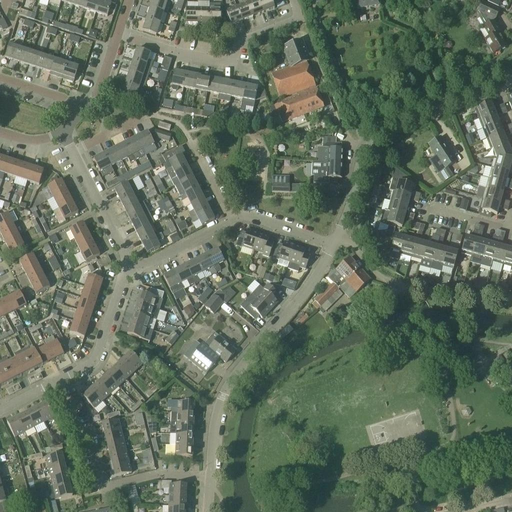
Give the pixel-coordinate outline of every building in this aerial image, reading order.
[(84,9),(87,0),(74,0),(73,6),(84,9)] [(95,13),(100,0),(98,0),(87,0),(84,9),(95,13)] [(111,4),(100,0),(95,13),(107,17),(110,9),(115,11),(116,6),(111,5),(111,4)] [(152,0),(150,8),(164,13),(167,1),(163,0),(152,0)] [(263,13),(257,0),(254,0),(247,3),(252,18),(263,13)] [(270,0),(257,0),(263,13),(274,9),(270,0)] [(343,0),(344,1),(349,0),(355,0),(357,10),(380,7),(378,0),(343,0)] [(252,18),(247,3),(236,7),(242,22),(252,18)] [(495,19),(495,20),(499,11),(482,3),(478,11),(478,12),(487,26),(483,28),(489,38),(485,40),(493,55),(506,47),(498,33),(499,32),(493,22),(495,19)] [(242,22),(236,7),(225,11),(231,26),(242,22)] [(146,20),(160,24),(164,13),(150,8),(146,20)] [(197,25),(198,9),(186,9),(186,25),(197,25)] [(209,25),(209,9),(198,9),(197,25),(209,25)] [(221,10),(209,9),(209,25),(221,26),(221,10)] [(45,12),(43,19),(49,21),(52,22),(54,15),(45,12)] [(0,23),(4,30),(12,25),(7,17),(0,21),(0,23)] [(18,18),(16,25),(33,30),(35,23),(18,18)] [(146,20),(143,31),(156,36),(160,24),(146,20)] [(66,26),(65,30),(70,31),(68,40),(80,43),(83,29),(66,26)] [(271,74),(280,99),(315,86),(306,62),(308,61),(301,42),(284,48),(291,67),(271,74)] [(17,62),(21,49),(9,45),(5,58),(17,62)] [(17,62),(28,65),(32,53),(21,49),(17,62)] [(133,61),(146,66),(150,54),(137,49),(133,61)] [(32,53),(28,65),(40,69),(44,56),(32,53)] [(50,75),(55,60),(44,56),(40,69),(50,73),(50,75)] [(162,71),(168,73),(172,60),(164,58),(161,68),(163,69),(162,71)] [(62,79),(66,64),(55,60),(50,75),(62,79)] [(129,73),(143,77),(146,66),(133,61),(129,73)] [(66,64),(62,79),(73,83),(78,68),(66,64)] [(184,88),(186,74),(174,72),(171,86),(172,86),(171,89),(172,91),(176,92),(177,91),(178,87),(184,88)] [(125,84),(144,90),(147,79),(142,77),(143,77),(129,73),(125,84)] [(186,74),(184,88),(195,91),(198,77),(186,74)] [(198,77),(195,91),(207,93),(210,79),(198,77)] [(210,79),(207,93),(219,95),(222,81),(210,79)] [(230,103),(231,98),(233,84),(222,81),(219,95),(218,98),(225,100),(225,102),(230,103)] [(125,84),(121,96),(135,100),(140,102),(143,91),(144,90),(125,84)] [(242,100),(245,86),(233,84),(231,98),(242,100)] [(257,88),(245,86),(242,100),(240,112),(244,113),(245,107),(253,109),(257,88)] [(263,90),(257,89),(255,102),(266,98),(263,90)] [(316,90),(281,103),(274,106),(276,113),(284,111),(288,122),(323,108),(316,90)] [(163,108),(173,110),(174,102),(164,100),(163,108)] [(478,120),(495,113),(491,103),(474,110),(478,120)] [(495,113),(478,120),(482,130),(499,123),(495,113)] [(267,116),(263,121),(268,125),(272,119),(267,116)] [(168,126),(163,124),(159,123),(158,128),(169,131),(171,127),(168,126)] [(499,123),(482,130),(486,140),(503,133),(499,123)] [(147,132),(136,138),(143,150),(146,156),(156,150),(154,145),(147,132)] [(490,150),(510,142),(509,142),(507,143),(503,133),(486,140),(490,150)] [(143,150),(136,138),(126,143),(132,156),(143,150)] [(318,149),(317,163),(342,164),(342,163),(342,149),(341,149),(341,144),(335,144),(336,138),(323,138),(322,149),(318,149)] [(440,138),(428,145),(436,156),(429,161),(443,183),(453,177),(447,168),(456,163),(440,138)] [(493,149),(496,159),(511,158),(511,156),(511,154),(511,153),(511,148),(510,142),(490,150),(493,149)] [(132,156),(126,143),(115,149),(121,161),(132,156)] [(104,154),(111,167),(121,161),(115,149),(104,154)] [(163,159),(166,164),(169,162),(172,168),(166,171),(168,176),(187,167),(181,156),(178,157),(174,150),(162,157),(163,159)] [(111,167),(104,154),(93,160),(100,172),(111,167)] [(0,172),(4,174),(9,160),(0,157),(0,172)] [(511,160),(511,158),(496,159),(494,169),(491,168),(491,169),(511,174),(511,171),(511,163),(511,160)] [(16,178),(20,164),(9,160),(4,174),(16,178)] [(138,168),(141,173),(151,167),(149,162),(143,165),(138,168)] [(342,179),(342,164),(325,163),(312,163),(311,177),(314,177),(313,184),(328,185),(328,178),(342,179)] [(27,182),(32,167),(20,164),(16,178),(27,182)] [(27,182),(39,185),(44,171),(32,167),(27,182)] [(175,187),(192,178),(187,167),(168,176),(174,187),(175,187)] [(413,197),(419,199),(420,195),(412,192),(413,186),(410,185),(411,181),(395,169),(392,180),(389,191),(410,197),(413,197)] [(511,174),(491,169),(488,179),(506,184),(508,174),(511,175),(511,174)] [(120,184),(124,182),(130,179),(128,174),(122,177),(117,179),(120,184)] [(180,197),(198,188),(192,178),(175,187),(180,197)] [(120,184),(117,179),(113,181),(106,185),(108,190),(120,184)] [(506,184),(488,179),(485,189),(503,194),(506,184)] [(53,199),(67,192),(61,181),(48,187),(53,199)] [(120,201),(132,195),(137,192),(132,181),(114,190),(120,201)] [(198,188),(180,197),(182,202),(187,199),(191,205),(203,199),(198,188)] [(503,194),(485,189),(482,200),(500,205),(503,194)] [(407,207),(410,197),(389,191),(393,192),(390,202),(407,207)] [(59,209),(72,202),(67,192),(53,199),(59,209)] [(125,212),(138,205),(143,203),(137,192),(132,195),(120,201),(125,212)] [(162,201),(164,205),(170,203),(166,195),(161,198),(162,201)] [(466,210),(469,200),(463,198),(460,208),(466,210)] [(191,219),(195,217),(196,216),(209,210),(203,199),(191,205),(194,211),(189,214),(191,219)] [(500,205),(482,200),(479,211),(497,215),(500,205)] [(78,213),(72,202),(59,209),(64,220),(78,213)] [(387,212),(405,217),(407,207),(390,202),(387,212)] [(131,222),(143,216),(143,215),(147,213),(142,204),(138,206),(138,205),(125,212),(131,222)] [(214,221),(209,210),(196,216),(195,217),(191,219),(194,224),(199,221),(202,227),(214,221)] [(402,228),(405,217),(387,212),(383,211),(380,225),(388,227),(389,226),(395,228),(395,226),(402,228)] [(136,233),(149,227),(154,224),(149,213),(143,216),(131,222),(136,233)] [(0,231),(13,225),(7,214),(0,217),(0,231)] [(185,222),(182,223),(177,226),(180,232),(188,228),(185,222)] [(75,241),(88,234),(83,223),(69,230),(75,241)] [(0,233),(5,243),(18,236),(13,225),(0,231),(0,233)] [(470,263),(476,240),(480,226),(476,225),(472,239),(465,237),(460,255),(471,257),(469,263),(470,263)] [(480,266),(486,243),(480,241),(484,228),(480,226),(476,240),(470,263),(480,266)] [(142,244),(154,237),(149,227),(136,233),(142,244)] [(388,227),(387,231),(386,235),(393,237),(395,229),(388,227)] [(430,270),(441,231),(437,230),(436,235),(433,235),(431,242),(430,245),(426,244),(420,267),(430,270)] [(253,250),(258,235),(248,231),(246,236),(240,234),(236,247),(242,249),(242,247),(253,250)] [(441,273),(447,250),(437,247),(440,237),(444,238),(445,232),(441,231),(430,270),(441,273)] [(80,252),(94,245),(88,234),(75,241),(80,252)] [(161,234),(154,237),(142,244),(147,255),(160,248),(157,243),(164,239),(161,234)] [(253,250),(263,254),(262,256),(269,258),(273,245),(267,243),(269,238),(258,235),(253,250)] [(399,261),(400,259),(405,238),(395,235),(388,258),(399,261)] [(5,243),(11,254),(24,247),(18,236),(5,243)] [(411,259),(416,241),(405,238),(400,259),(400,256),(411,259)] [(420,267),(426,244),(416,241),(411,259),(421,261),(420,267)] [(441,273),(442,267),(453,270),(460,243),(456,242),(454,242),(451,251),(447,250),(441,273)] [(289,263),(295,247),(284,243),(282,249),(276,247),(272,259),(278,261),(279,259),(289,263)] [(492,263),(497,246),(486,243),(480,266),(491,269),(492,263)] [(80,252),(86,263),(95,259),(100,256),(94,245),(80,252)] [(227,245),(222,248),(225,253),(230,250),(227,245)] [(502,266),(507,249),(497,246),(492,263),(502,266)] [(295,247),(289,263),(287,269),(298,272),(299,268),(305,270),(309,258),(303,256),(305,250),(295,247)] [(206,255),(213,268),(216,273),(221,271),(218,265),(224,262),(217,249),(206,255)] [(511,249),(507,249),(502,266),(511,269),(511,249)] [(25,273),(38,266),(33,255),(19,262),(25,273)] [(216,273),(213,268),(206,255),(196,261),(202,273),(208,270),(211,276),(216,273)] [(111,263),(108,257),(97,263),(100,269),(111,263)] [(55,258),(48,261),(54,272),(60,268),(55,258)] [(336,271),(346,282),(360,270),(350,258),(336,271)] [(185,266),(191,279),(194,284),(199,282),(196,276),(202,273),(196,261),(185,266)] [(30,284),(44,277),(38,266),(25,273),(30,284)] [(191,279),(185,266),(174,271),(181,284),(186,281),(189,287),(194,284),(191,279)] [(255,278),(262,281),(266,270),(258,267),(255,278)] [(360,270),(346,282),(351,288),(344,294),(349,300),(370,281),(360,270)] [(183,289),(181,284),(174,271),(163,277),(172,295),(183,289)] [(273,278),(265,275),(263,281),(271,283),(273,278)] [(85,288),(99,292),(103,281),(88,276),(85,288)] [(30,284),(36,295),(49,288),(44,277),(30,284)] [(320,307),(338,289),(333,284),(315,302),(320,307)] [(260,287),(252,295),(270,311),(277,303),(273,299),(277,294),(268,285),(263,290),(260,287)] [(81,299),(95,304),(99,292),(85,288),(81,299)] [(137,304),(153,309),(155,303),(159,304),(161,303),(164,293),(151,289),(148,296),(141,293),(137,304)] [(320,307),(326,312),(343,295),(338,289),(320,307)] [(224,303),(228,298),(220,291),(216,293),(214,295),(224,303)] [(20,292),(8,298),(15,312),(26,306),(20,292)] [(62,304),(64,296),(58,294),(55,303),(62,304)] [(205,301),(201,297),(199,294),(196,298),(198,301),(202,304),(205,301)] [(224,303),(214,295),(214,296),(204,307),(214,315),(224,303)] [(270,311),(252,295),(241,308),(254,320),(258,315),(262,319),(270,311)] [(15,312),(8,298),(0,302),(0,308),(5,317),(15,312)] [(77,311),(92,315),(95,304),(81,299),(77,311)] [(134,314),(156,321),(159,311),(153,309),(137,304),(134,314)] [(195,312),(192,307),(184,311),(187,317),(193,313),(195,312)] [(73,322),(88,327),(92,315),(77,311),(73,322)] [(131,324),(152,332),(156,321),(134,314),(131,324)] [(73,322),(70,334),(84,338),(88,327),(73,322)] [(131,324),(127,335),(149,342),(153,332),(152,332),(131,324)] [(188,360),(205,374),(206,374),(219,358),(226,364),(236,351),(219,337),(216,341),(211,337),(204,345),(202,343),(201,345),(196,341),(183,356),(188,360)] [(46,347),(53,360),(64,355),(57,341),(46,347)] [(69,350),(74,348),(70,341),(65,343),(69,350)] [(46,347),(36,352),(42,366),(53,360),(46,347)] [(21,377),(42,366),(36,352),(34,350),(30,352),(28,348),(14,355),(16,359),(12,361),(18,372),(21,377)] [(123,360),(134,373),(142,365),(131,353),(123,360)] [(485,370),(492,378),(503,369),(505,371),(509,367),(500,355),(492,362),(493,363),(485,370)] [(0,387),(21,377),(18,372),(12,361),(9,363),(7,359),(0,362),(0,387)] [(115,368),(126,380),(134,373),(123,360),(115,368)] [(126,380),(115,368),(107,375),(118,388),(126,380)] [(34,376),(37,382),(43,379),(40,373),(34,376)] [(99,382),(110,395),(118,388),(107,375),(99,382)] [(34,376),(28,380),(31,385),(37,382),(34,376)] [(110,395),(99,382),(91,390),(102,402),(110,395)] [(12,387),(15,393),(21,390),(19,384),(12,387)] [(12,387),(6,390),(9,396),(15,393),(12,387)] [(91,390),(82,397),(94,410),(102,402),(91,390)] [(194,414),(194,408),(194,404),(196,404),(196,403),(186,403),(186,402),(184,402),(184,403),(177,402),(177,409),(171,409),(171,413),(194,414)] [(36,408),(44,423),(54,418),(46,403),(36,408)] [(26,413),(34,428),(44,423),(36,408),(26,413)] [(17,418),(24,433),(34,428),(26,413),(17,418)] [(194,414),(171,413),(170,424),(177,424),(193,425),(194,414)] [(134,416),(137,427),(144,425),(142,415),(134,416)] [(17,418),(7,423),(15,438),(24,433),(17,418)] [(102,424),(105,435),(121,431),(118,420),(102,424)] [(193,425),(177,424),(176,430),(170,430),(170,434),(176,435),(193,436),(193,425)] [(121,431),(105,435),(107,446),(124,442),(121,431)] [(193,436),(176,435),(176,446),(192,447),(193,436)] [(110,456),(126,452),(124,442),(107,446),(110,456)] [(192,447),(176,446),(171,446),(170,457),(175,457),(192,458),(192,447)] [(112,467),(129,463),(126,452),(110,456),(112,467)] [(48,468),(64,464),(62,454),(45,458),(48,468)] [(129,463),(112,467),(115,478),(131,474),(129,463)] [(51,479),(67,475),(64,464),(48,468),(51,479)] [(53,489),(70,485),(67,475),(51,479),(53,489)] [(0,482),(0,504),(6,503),(4,498),(9,497),(5,482),(0,483),(0,482)] [(169,496),(186,497),(186,486),(171,485),(171,482),(162,482),(162,489),(169,490),(169,496)] [(53,489),(56,500),(72,496),(70,485),(53,489)] [(137,496),(135,487),(128,488),(130,498),(137,496)] [(185,508),(186,497),(169,496),(168,507),(185,508)]
